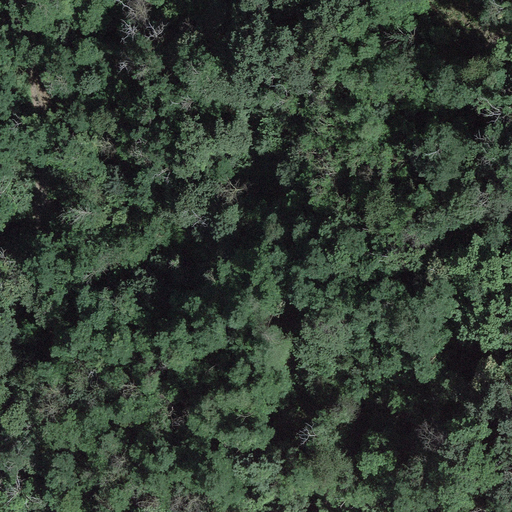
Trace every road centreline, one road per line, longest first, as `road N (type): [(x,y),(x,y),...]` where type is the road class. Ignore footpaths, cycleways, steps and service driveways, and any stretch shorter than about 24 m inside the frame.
road 1 (track): [(20,0),(45,129),(57,511)]
road 2 (track): [(259,0),(252,94),(319,468)]
